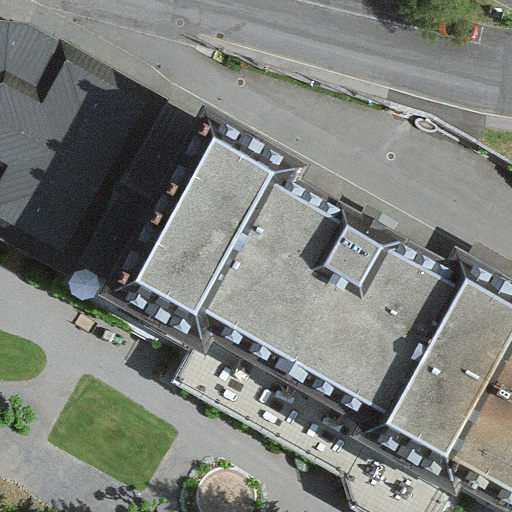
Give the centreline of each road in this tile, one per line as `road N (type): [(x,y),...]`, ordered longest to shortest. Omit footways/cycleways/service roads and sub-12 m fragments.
road 1 (unknown): [(45,0),(73,24),(313,156),(511,243)]
road 2 (tertiary): [(182,0),(511,78)]
